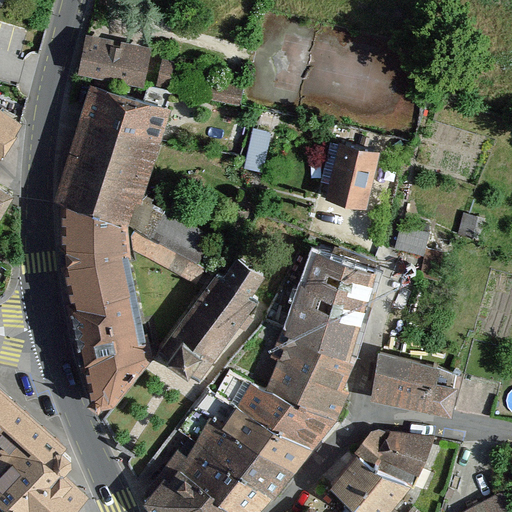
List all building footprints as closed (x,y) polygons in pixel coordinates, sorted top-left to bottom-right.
[(183,50),(93,39),(88,82),(98,83),(178,92),(183,50)] [(177,109),(98,83),(61,204),(146,231),(177,109)] [(0,114),(0,160),(9,166),(29,130),(0,114)] [(270,167),(272,126),(254,125),(251,166),(270,167)] [(345,149),(333,200),(380,210),(391,159),(345,149)] [(0,236),(22,204),(0,189),(0,236)] [(146,231),(61,204),(100,417),(158,362),(146,231)] [(427,251),(430,237),(402,231),(399,245),(427,251)] [(153,240),(149,253),(169,260),(173,248),(153,240)] [(236,249),(173,333),(216,364),(283,280),(236,249)] [(386,274),(323,256),(296,339),(362,364),(386,274)] [(362,364),(296,339),(276,389),(343,415),(362,364)] [(378,398),(466,418),(476,374),(388,354),(378,398)] [(0,448),(14,460),(55,460),(67,441),(0,382),(0,448)] [(343,415),(261,387),(247,413),(322,451),(343,415)] [(322,451),(247,413),(233,432),(213,423),(203,444),(284,497),(322,451)] [(443,444),(377,435),(372,457),(440,466),(443,444)] [(236,511),(270,511),(284,497),(203,444),(172,467),(236,511)] [(0,471),(0,511),(90,511),(99,505),(55,460),(14,460),(0,471)] [(410,511),(424,493),(364,464),(339,494),(362,511),(410,511)] [(157,511),(236,511),(172,467),(154,509),(157,511)] [(509,511),(503,500),(481,511),(509,511)]
